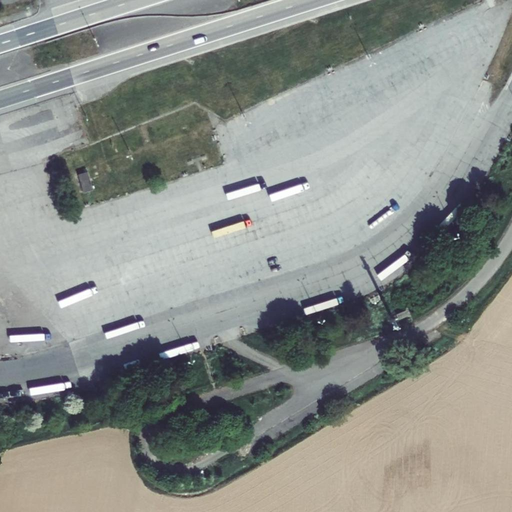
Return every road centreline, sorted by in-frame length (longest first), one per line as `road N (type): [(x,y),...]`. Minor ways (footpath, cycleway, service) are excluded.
road 1 (motorway): [(0,100),(314,0)]
road 2 (motorway): [(135,0),(0,43)]
